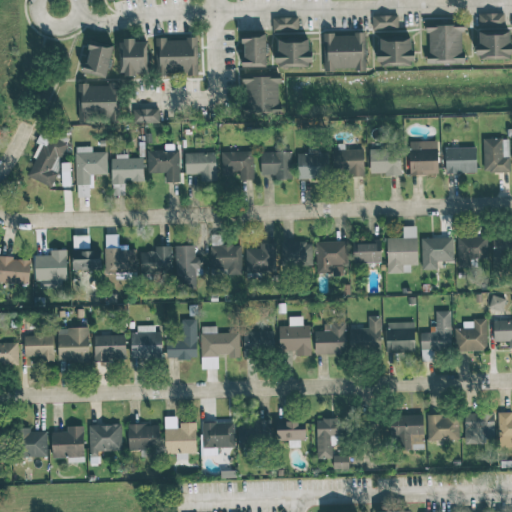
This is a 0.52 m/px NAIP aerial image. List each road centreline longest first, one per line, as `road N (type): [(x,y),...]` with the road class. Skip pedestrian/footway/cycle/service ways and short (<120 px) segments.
road 1 (residential): [(0,209),(25,222),(511,204)]
road 2 (residential): [(0,393),(511,379)]
